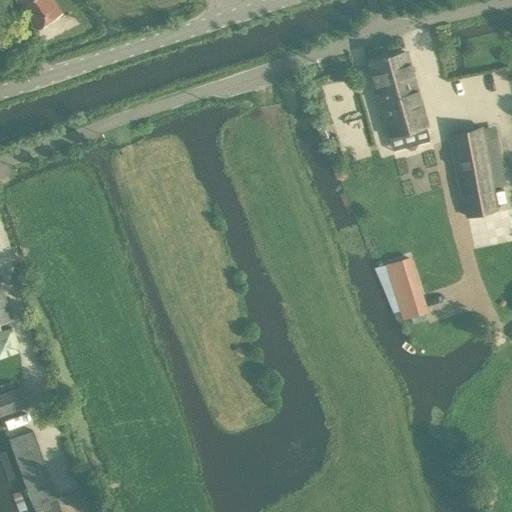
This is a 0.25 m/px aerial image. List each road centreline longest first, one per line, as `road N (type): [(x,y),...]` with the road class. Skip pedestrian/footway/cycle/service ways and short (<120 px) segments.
road 1 (unclassified): [(0,159),(392,28),(511,2)]
road 2 (tertiary): [(283,0),(0,92)]
